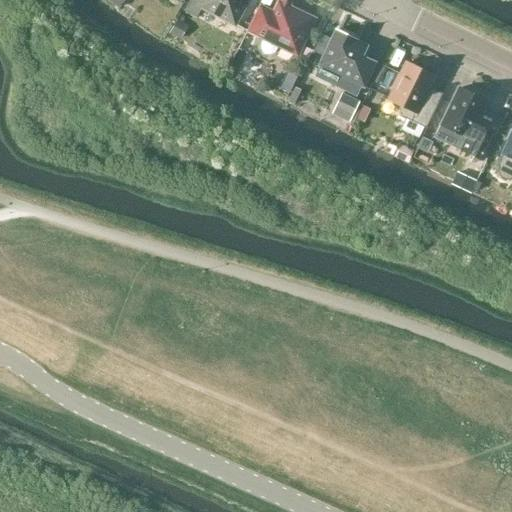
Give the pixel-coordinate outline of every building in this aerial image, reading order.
[(187,0),(182,10),(194,17),(200,6),(233,25),(247,0),(187,0)] [(247,32),(263,39),(261,43),(260,47),(261,50),(263,53),(267,54),(270,54),(274,53),(276,51),(278,47),(297,55),(314,19),(278,2),(273,13),(260,7),(247,32)] [(177,21),(170,33),(180,39),(187,26),(177,21)] [(357,40),(335,30),(331,38),(323,56),(318,66),(341,77),(336,87),(355,97),(360,86),(363,87),(375,62),(363,56),(367,47),(356,41),(357,40)] [(320,33),(312,51),(323,56),(331,38),(320,33)] [(305,48),(297,64),(304,67),(312,52),(305,48)] [(394,88),(388,99),(400,105),(399,108),(402,117),(405,118),(399,129),(416,138),(422,127),(425,128),(439,100),(429,95),(428,91),(435,78),(406,63),(399,77),(396,78),(393,85),(394,88)] [(289,70),(285,78),(294,82),(298,74),(289,70)] [(297,86),(291,101),(296,104),(303,89),(297,86)] [(441,125),(435,138),(482,160),(489,145),(500,122),(480,113),(485,102),(458,89),(441,125)] [(341,94),(335,107),(344,111),(341,118),(348,122),(357,102),(341,94)] [(511,132),(501,155),(502,155),(497,166),(499,167),(498,169),(498,170),(498,171),(498,173),(498,174),(499,175),(500,176),(501,178),(502,178),(504,179),(505,180),(507,180),(509,180),(511,179),(511,178),(511,132)] [(400,146),(395,157),(407,163),(412,152),(400,146)] [(458,173),(453,184),(471,193),(476,182),(458,173)]
